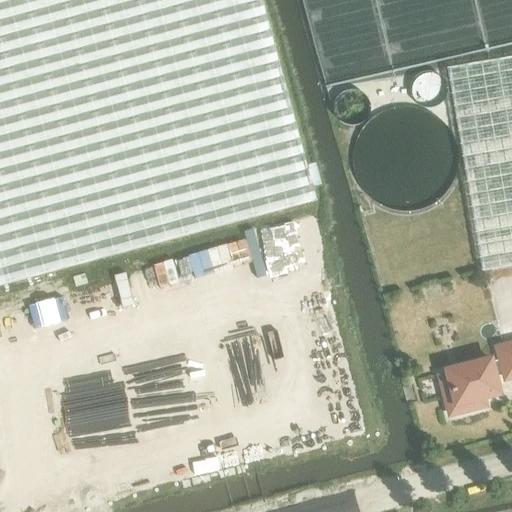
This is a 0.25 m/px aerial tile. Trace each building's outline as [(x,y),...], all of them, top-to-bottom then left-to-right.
[(0,0),(0,284),(314,200),(259,0),(0,0)] [(511,56),(447,68),(482,272),(511,266),(511,56)] [(437,93),(436,87),(433,83),(429,80),(424,78),(418,79),(413,82),(409,87),(408,92),(409,98),(412,102),(416,105),(421,107),(427,106),(432,104),(436,98),(437,93)] [(369,109),(368,103),(365,98),(360,94),(354,93),(348,94),(343,98),(339,103),(338,109),(339,115),(342,118),(346,122),(352,124),(358,124),(364,121),(366,118),(368,115),(369,109)] [(455,162),(455,161),(454,152),(452,143),(448,135),(442,127),(434,120),(427,116),(416,112),(406,111),(395,111),(387,114),(379,117),(370,124),(363,131),(358,140),(355,151),(354,160),(354,168),(357,179),(361,188),(367,196),(374,202),(384,208),(392,211),(403,212),(413,211),(422,209),(430,205),(440,198),(446,190),(451,182),(454,173),(455,162)] [(84,275),(72,279),(75,288),(87,284),(84,275)] [(447,375),(439,377),(449,416),(473,409),(471,402),(498,395),(494,378),(503,376),(504,380),(511,377),(511,344),(496,348),(499,360),(490,362),(489,360),(446,371),(447,375)]
